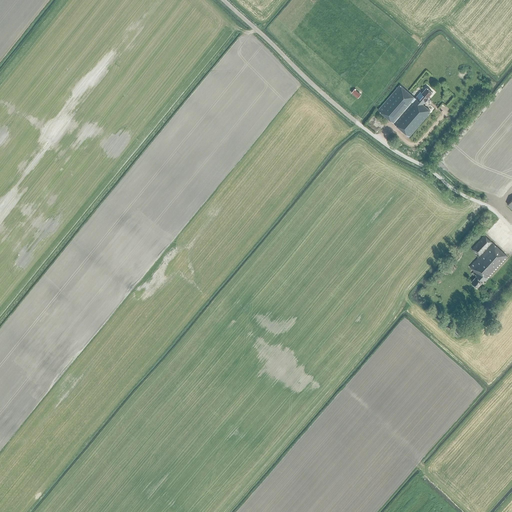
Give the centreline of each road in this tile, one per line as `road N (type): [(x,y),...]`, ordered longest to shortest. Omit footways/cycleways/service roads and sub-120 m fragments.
road 1 (unclassified): [(511,229),(355,122)]
road 2 (track): [(355,122),(223,0)]
